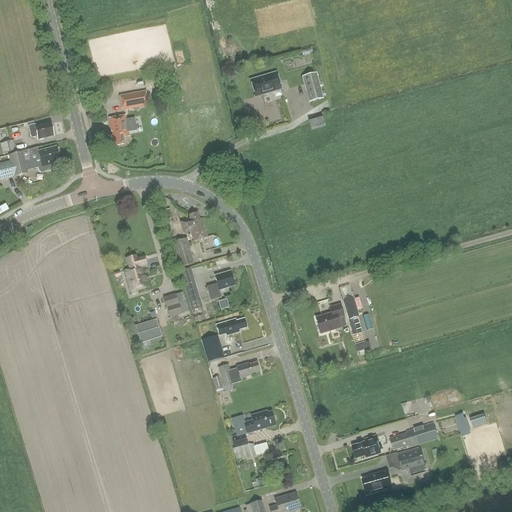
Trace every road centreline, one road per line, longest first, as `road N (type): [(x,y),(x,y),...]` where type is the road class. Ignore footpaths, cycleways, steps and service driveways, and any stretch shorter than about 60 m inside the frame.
road 1 (tertiary): [(332,511),(241,226),(209,197),(166,181),(94,193)]
road 2 (tertiary): [(94,193),(46,0)]
road 3 (track): [(364,276),(511,234)]
